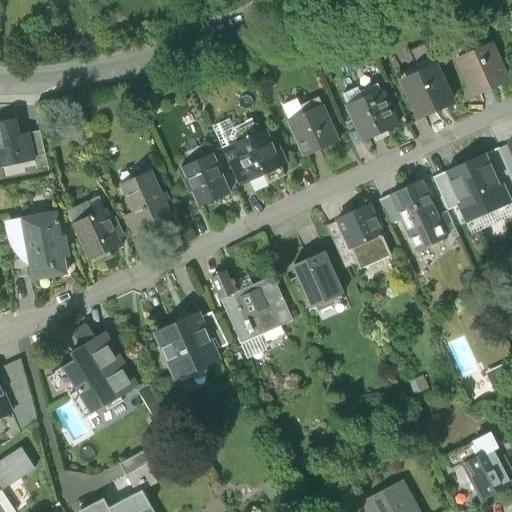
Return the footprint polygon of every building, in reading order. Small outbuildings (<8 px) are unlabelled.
[(491,37),(455,52),(471,90),(507,76),(491,37)] [(432,62),(399,78),(417,117),(450,102),(432,62)] [(345,105),(362,142),(395,127),(377,90),(345,105)] [(320,108),(287,123),(303,158),(336,144),(320,108)] [(42,131),(31,131),(21,132),(18,117),(0,120),(0,164),(0,166),(35,158),(38,168),(48,167),(42,131)] [(284,177),(280,168),(282,167),(264,128),(223,147),(241,186),(263,176),(267,184),(284,177)] [(511,177),(499,149),(485,155),(499,186),(502,185),(508,199),(509,198),(511,196),(511,177)] [(447,171),(447,172),(461,204),(459,204),(460,205),(472,233),(511,214),(511,203),(509,198),(508,199),(502,185),(499,186),(485,155),(485,153),(447,171)] [(211,155),(180,168),(197,208),(228,195),(211,155)] [(153,169),(122,184),(134,211),(142,227),(173,213),(153,169)] [(461,204),(447,172),(433,178),(448,211),(460,205),(459,204),(461,204)] [(403,219),(417,252),(448,238),(422,181),(392,195),(403,219)] [(391,224),(403,219),(392,195),(380,200),(391,224)] [(369,206),(339,219),(340,221),(359,263),(361,268),(391,255),(369,206)] [(106,209),(73,224),(90,261),(123,245),(120,239),(110,216),(106,209)] [(144,232),(142,227),(134,211),(119,218),(127,235),(129,239),(144,232)] [(447,211),(440,214),(452,239),(458,237),(447,211)] [(127,235),(119,218),(117,213),(110,216),(120,239),(127,235)] [(56,214),(21,220),(31,279),(66,274),(56,214)] [(340,221),(328,226),(347,268),(359,263),(340,221)] [(325,251),(294,265),(313,307),(344,293),(325,251)] [(211,277),(221,300),(236,293),(233,287),(235,286),(235,285),(236,283),(236,282),(235,281),(234,279),(233,278),(231,278),(229,278),(226,271),(223,272),(217,270),(216,275),(211,277)] [(236,293),(221,300),(241,342),(259,334),(292,319),(273,276),(253,285),(249,278),(238,283),(242,290),(236,293)] [(213,311),(200,317),(211,342),(214,340),(219,349),(228,344),(213,311)] [(198,312),(155,332),(175,378),(219,359),(211,342),(200,317),(198,312)] [(120,398),(137,388),(104,333),(95,339),(87,326),(73,334),(81,347),(72,353),(76,360),(55,372),(56,374),(65,387),(84,419),(105,406),(107,411),(122,401),(120,398)] [(259,334),(241,342),(249,359),(267,351),(259,334)] [(30,395),(21,360),(0,369),(0,371),(7,388),(1,389),(8,405),(30,395)] [(493,391),(511,382),(511,360),(486,373),(493,391)] [(56,374),(48,379),(56,392),(65,387),(56,374)] [(409,383),(414,395),(427,389),(421,377),(409,383)] [(0,386),(0,418),(12,413),(8,405),(1,389),(0,386)] [(12,413),(19,430),(37,422),(30,395),(8,405),(12,413)] [(474,484),(483,502),(511,487),(506,477),(511,474),(503,458),(498,460),(494,452),(500,449),(492,433),(474,442),(475,443),(464,448),(463,446),(461,445),(457,447),(456,449),(457,452),(444,458),(452,473),(456,471),(465,467),(474,484)] [(0,511),(14,511),(0,490),(34,469),(21,449),(0,462),(0,511)] [(119,464),(125,475),(147,464),(152,461),(146,451),(119,464)] [(147,464),(125,475),(136,494),(143,491),(157,483),(147,464)] [(459,487),(474,484),(465,467),(456,471),(459,487)] [(288,498),(274,479),(261,488),(275,507),(288,498)] [(419,511),(402,481),(362,502),(367,511),(419,511)] [(136,494),(109,508),(110,511),(153,511),(143,491),(136,494)] [(104,499),(79,511),(110,511),(109,508),(104,499)]
